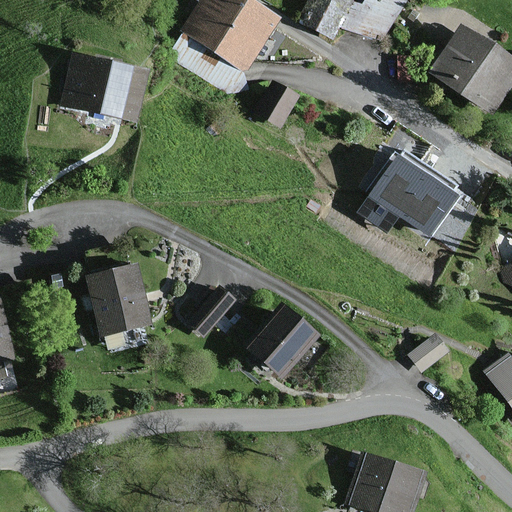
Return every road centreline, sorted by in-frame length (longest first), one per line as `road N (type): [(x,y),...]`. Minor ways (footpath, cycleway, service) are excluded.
road 1 (residential): [(402,405),(389,374),(286,291),(148,217),(56,217),(0,239)]
road 2 (residential): [(402,405),(284,419),(164,420),(32,452)]
road 3 (residential): [(511,175),(248,0)]
road 4 (residential): [(511,491),(439,419),(402,405)]
